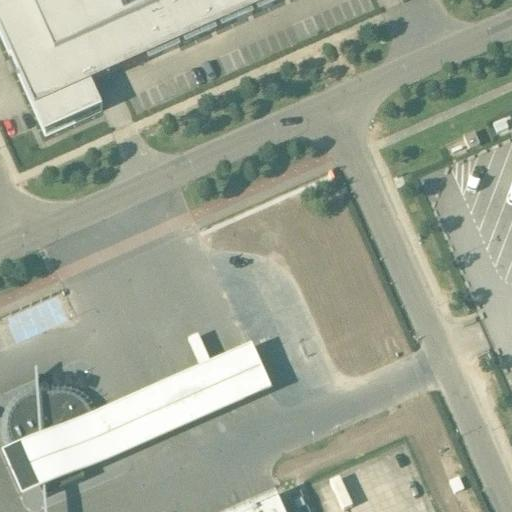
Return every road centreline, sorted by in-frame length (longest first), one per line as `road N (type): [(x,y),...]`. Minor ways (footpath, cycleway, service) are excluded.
road 1 (unclassified): [(509,511),(332,101)]
road 2 (unclassified): [(24,237),(332,101)]
road 3 (unclassified): [(332,101),(511,25)]
